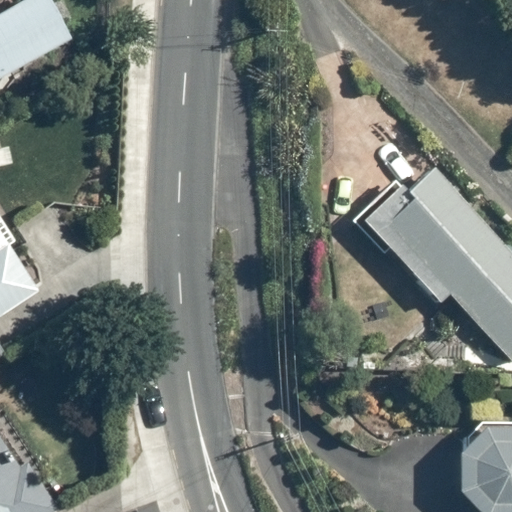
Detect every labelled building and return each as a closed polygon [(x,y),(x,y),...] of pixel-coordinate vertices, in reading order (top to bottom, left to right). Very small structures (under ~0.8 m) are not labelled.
[(0,83),(72,43),(47,0),(33,0),(0,19),(0,83)] [(352,225),(358,228),(437,306),(445,298),(511,363),(511,253),(429,171),(404,197),(391,185),(352,225)] [(0,354),(2,354),(0,350),(0,312),(32,294),(6,246),(0,248),(0,354)] [(455,497),(470,511),(511,511),(511,428),(471,428),(471,445),(456,456),(455,497)] [(0,511),(63,511),(29,459),(20,465),(0,433),(0,511)]
